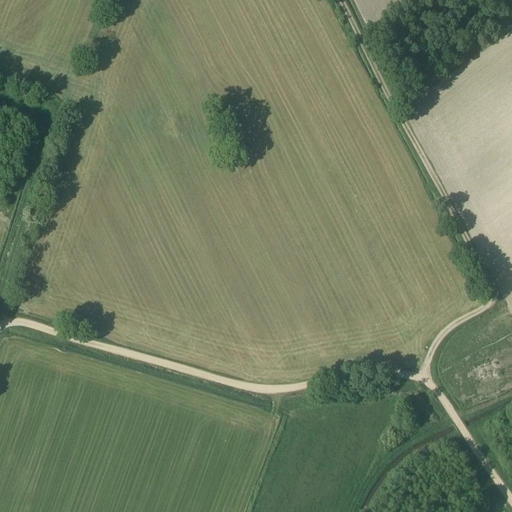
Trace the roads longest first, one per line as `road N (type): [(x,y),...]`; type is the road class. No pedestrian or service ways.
road 1 (track): [(427,380),(432,345),(488,304),(493,289),(338,0)]
road 2 (track): [(0,328),(17,324),(237,390),(294,391),(375,373),(427,380)]
road 3 (track): [(2,327),(16,251),(59,117)]
